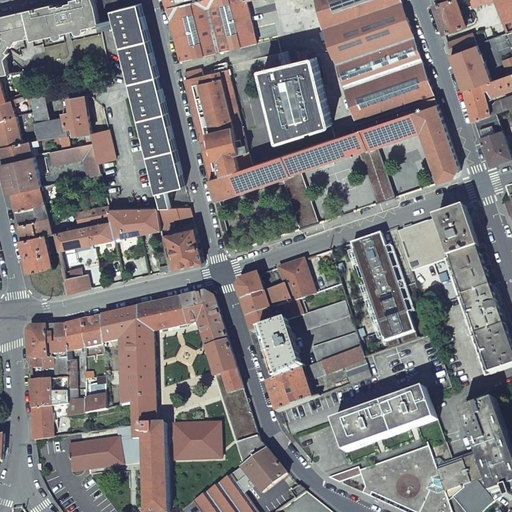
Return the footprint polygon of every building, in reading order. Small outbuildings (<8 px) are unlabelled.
[(64,34),(76,31),(77,33),(79,35),(84,34),(86,31),(85,29),(101,25),(97,6),(94,0),(73,0),(73,3),(67,4),(67,5),(61,7),(60,6),(54,7),(54,5),(26,11),(32,37),(33,41),(55,36),(55,38),(58,40),(62,39),(64,36),(64,34)] [(168,190),(186,186),(142,3),(141,0),(112,0),(117,19),(101,22),(103,31),(119,27),(163,209),(173,208),(168,190)] [(166,0),(169,9),(206,0),(166,0)] [(175,35),(181,61),(257,43),(247,1),(247,0),(206,0),(169,9),(175,35)] [(316,0),(324,29),(337,64),(415,37),(401,0),(316,0)] [(457,0),(453,0),(435,6),(440,20),(445,34),(467,26),(457,0)] [(470,0),(473,8),(487,3),(486,0),(470,0)] [(511,0),(494,0),(508,34),(511,32),(511,0)] [(0,75),(10,74),(7,59),(10,53),(8,52),(12,45),(14,47),(18,41),(32,37),(26,11),(8,15),(0,17),(0,75)] [(493,40),(502,61),(511,57),(511,43),(508,34),(493,40)] [(467,36),(448,43),(452,55),(471,48),(467,36)] [(345,88),(423,61),(415,37),(337,64),(345,88)] [(471,48),(452,55),(456,66),(466,91),(483,85),(493,81),(480,44),(471,48)] [(288,51),(280,53),(282,65),(291,63),(288,51)] [(282,65),(265,70),(264,70),(281,140),(333,123),(316,57),(291,63),(282,65)] [(345,88),(360,131),(438,105),(423,61),(345,88)] [(252,167),(230,75),(232,74),(230,69),(229,69),(227,62),(217,65),(215,66),(214,67),(214,69),(215,73),(186,80),(198,130),(210,181),(252,167)] [(511,74),(493,81),(483,85),(487,99),(511,89),(511,74)] [(483,85),(466,91),(470,107),(474,122),(476,122),(476,121),(492,115),(490,110),(487,99),(483,85)] [(32,97),(39,139),(55,137),(70,136),(68,128),(65,118),(49,121),(46,103),(49,102),(47,94),(32,97)] [(93,133),(89,114),(85,96),(70,98),(72,112),(64,113),(65,118),(68,128),(75,127),(76,131),(76,135),(86,134),(93,133)] [(490,110),(492,115),(497,113),(511,108),(511,96),(496,102),(497,104),(493,106),(493,109),(490,110)] [(0,120),(17,115),(12,101),(6,103),(0,104),(0,120)] [(252,167),(210,181),(223,232),(226,231),(219,200),(285,179),(301,230),(320,224),(302,173),(361,154),(378,204),(396,198),(379,149),(423,134),(440,184),(458,177),(462,171),(438,105),(360,131),(252,167)] [(492,115),(476,121),(476,122),(481,138),(503,130),(497,113),(492,115)] [(0,144),(1,148),(23,143),(17,115),(0,120),(0,144)] [(99,163),(117,159),(110,130),(93,134),(95,141),(95,143),(97,152),(99,163)] [(511,154),(503,130),(481,138),(483,143),(491,166),(511,159),(511,154)] [(93,133),(86,134),(87,143),(95,141),(93,134),(93,133)] [(70,136),(55,137),(55,141),(57,141),(57,143),(63,142),(63,147),(71,145),(70,136)] [(3,155),(5,162),(6,162),(34,157),(30,141),(23,143),(1,148),(3,155)] [(80,160),(82,157),(87,161),(85,164),(88,177),(102,174),(99,163),(97,152),(95,143),(51,153),(54,166),(80,160)] [(6,162),(14,193),(41,187),(43,187),(39,172),(35,156),(34,157),(6,162)] [(2,163),(10,194),(13,194),(14,193),(6,162),(5,162),(2,163)] [(15,202),(17,210),(46,204),(41,187),(14,193),(13,194),(15,202)] [(18,218),(20,225),(49,219),(46,204),(17,210),(18,218)] [(77,213),(80,228),(92,226),(112,222),(113,222),(110,209),(109,206),(77,213)] [(160,209),(163,229),(175,227),(174,220),(194,216),(192,208),(173,208),(163,209),(160,209)] [(467,208),(438,218),(451,258),(481,248),(475,231),(467,208)] [(112,222),(116,240),(129,237),(142,235),(137,209),(110,209),(113,222),(112,222)] [(163,230),(163,229),(160,209),(137,209),(142,235),(163,230)] [(438,218),(399,231),(413,271),(446,260),(451,258),(438,218)] [(22,232),(23,240),(47,235),(52,234),(49,219),(20,225),(22,232)] [(92,226),(95,244),(116,240),(112,222),(92,226)] [(57,233),(61,251),(66,250),(67,255),(77,253),(76,248),(80,247),(81,251),(90,250),(89,245),(91,245),(95,244),(92,226),(80,228),(57,233)] [(197,228),(168,235),(171,247),(173,256),(177,269),(191,266),(205,263),(197,228)] [(381,325),(390,350),(420,340),(411,314),(416,312),(394,246),(388,248),(383,234),(348,246),(376,326),(381,325)] [(25,257),(29,273),(55,268),(51,253),(53,253),(53,250),(51,250),(47,235),(23,240),(21,240),(25,257)] [(163,236),(165,249),(171,247),(168,235),(163,236)] [(451,258),(446,260),(460,299),(501,285),(494,265),(487,246),(481,248),(451,258)] [(167,257),(170,271),(177,269),(173,256),(167,257)] [(286,285),(293,301),(299,299),(311,296),(317,294),(311,277),(306,260),(279,268),(286,285)] [(260,275),(245,280),(240,291),(248,316),(271,308),(266,291),(260,275)] [(67,281),(70,294),(89,290),(86,277),(67,281)] [(286,285),(266,291),(271,308),(284,304),(293,301),(286,285)] [(501,285),(460,299),(473,338),(511,324),(511,316),(508,304),(501,285)] [(207,293),(139,308),(143,425),(155,425),(155,424),(158,423),(156,332),(200,323),(207,322),(224,375),(225,374),(231,394),(245,390),(216,298),(207,293)] [(284,304),(289,320),(303,315),(304,315),(301,305),(299,299),(293,301),(284,304)] [(304,315),(303,315),(308,330),(352,316),(347,301),(304,315)] [(139,308),(102,316),(105,344),(123,340),(125,406),(134,404),(135,426),(143,425),(139,308)] [(271,308),(248,316),(250,324),(253,331),(261,329),(276,324),(271,308)] [(84,320),(86,349),(105,345),(105,344),(102,316),(93,318),(84,320)] [(75,323),(66,325),(67,352),(86,349),(84,320),(75,323)] [(276,324),(261,329),(269,354),(277,380),(303,370),(304,370),(289,320),(276,324)] [(511,324),(473,338),(486,376),(511,367),(511,324)] [(66,325),(33,327),(30,331),(31,369),(42,368),(42,359),(51,358),(51,353),(67,352),(66,325)] [(358,334),(313,348),(318,364),(362,348),(358,334)] [(312,381),(345,368),(345,369),(366,361),(362,348),(318,364),(308,368),(312,381)] [(55,360),(55,367),(56,373),(56,379),(59,379),(69,378),(68,362),(68,357),(57,358),(55,360)] [(68,362),(69,378),(70,395),(70,401),(79,401),(77,361),(68,362)] [(345,369),(351,384),(372,376),(366,361),(345,369)] [(277,380),(269,383),(274,398),(278,412),(312,399),(303,370),(277,380)] [(260,437),(245,390),(231,394),(225,374),(224,375),(217,377),(239,444),(260,437)] [(69,378),(59,379),(59,385),(62,385),(62,395),(70,395),(69,378)] [(52,379),(32,381),(32,389),(33,399),(33,409),(53,407),(53,396),(52,379)] [(107,384),(88,388),(88,398),(108,395),(107,384)] [(336,421),(347,453),(393,437),(438,420),(427,388),(336,421)] [(62,395),(61,396),(62,406),(70,405),(70,401),(70,395),(62,395)] [(108,395),(88,398),(88,400),(89,414),(109,410),(108,395)] [(61,396),(53,396),(53,407),(62,406),(61,396)] [(446,491),(449,501),(454,497),(465,511),(484,511),(486,511),(490,507),(497,501),(506,496),(508,495),(510,500),(511,499),(511,433),(509,431),(508,432),(496,399),(464,411),(479,454),(454,463),(447,443),(431,448),(440,475),(446,491)] [(79,401),(70,401),(70,405),(70,411),(70,417),(89,414),(88,400),(79,401)] [(53,407),(33,409),(34,421),(35,440),(55,437),(54,425),(53,412),(53,407)] [(222,422),(176,424),(177,459),(223,457),(222,422)] [(170,511),(168,423),(158,423),(155,424),(155,425),(143,425),(143,428),(141,428),(142,433),(146,433),(147,460),(147,462),(148,511),(170,511)] [(124,461),(147,460),(146,433),(142,433),(141,428),(143,428),(143,425),(135,426),(120,428),(121,438),(70,444),(74,471),(87,469),(125,465),(124,461)] [(261,440),(260,437),(239,444),(245,466),(269,449),(261,440)] [(440,475),(431,448),(430,446),(361,471),(359,467),(359,468),(362,475),(366,487),(363,493),(371,497),(373,493),(414,511),(452,511),(449,501),(446,491),(438,494),(427,489),(433,478),(440,475)] [(245,466),(243,468),(264,494),(277,484),(289,474),(269,449),(245,466)] [(359,468),(330,478),(340,483),(362,475),(359,468)] [(258,511),(232,475),(195,501),(202,511),(258,511)] [(297,500),(308,492),(304,489),(300,486),(292,492),(297,500)] [(289,487),(272,500),(279,511),(280,511),(297,500),(292,492),(289,487)]
